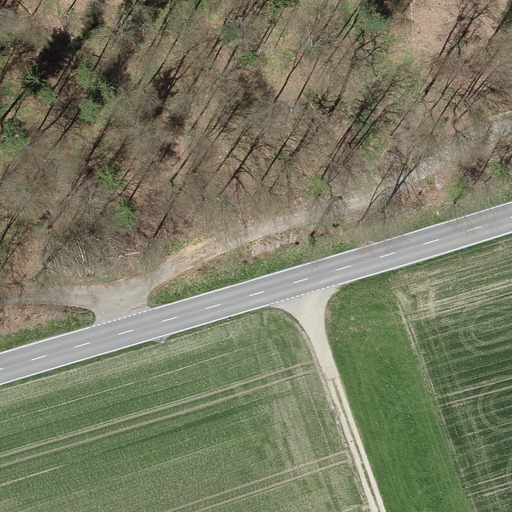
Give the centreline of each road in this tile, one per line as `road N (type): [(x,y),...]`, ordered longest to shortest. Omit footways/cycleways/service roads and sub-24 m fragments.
road 1 (secondary): [(0,369),(511,216)]
road 2 (track): [(511,126),(363,198),(177,263),(111,305)]
road 3 (track): [(379,511),(301,280)]
